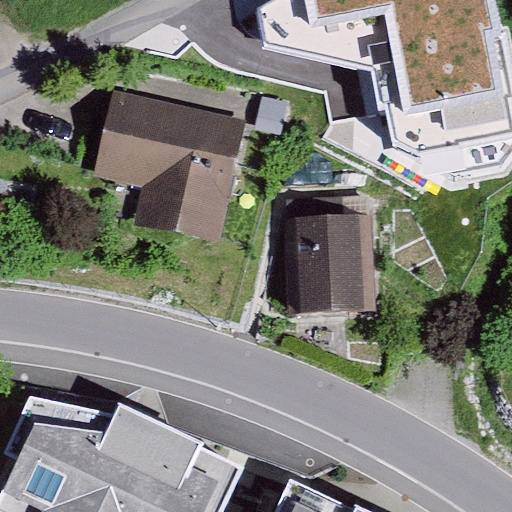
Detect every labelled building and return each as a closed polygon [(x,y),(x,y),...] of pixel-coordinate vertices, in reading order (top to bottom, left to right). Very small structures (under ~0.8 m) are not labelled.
[(275,0),(259,11),(265,45),(378,69),(395,143),(422,152),(511,136),(511,88),(496,0),(275,0)] [(247,121),(114,92),(95,180),(143,190),(135,229),(219,248),(247,121)] [(287,105),(263,100),(257,131),(281,136),(287,105)] [(10,184),(7,210),(37,213),(40,187),(10,184)] [(344,201),(286,203),(290,321),(375,318),(371,222),(345,223),(344,201)] [(3,455),(15,461),(0,493),(0,511),(227,511),(248,470),(122,411),(30,397),(3,455)] [(358,511),(292,482),(278,511),(358,511)]
